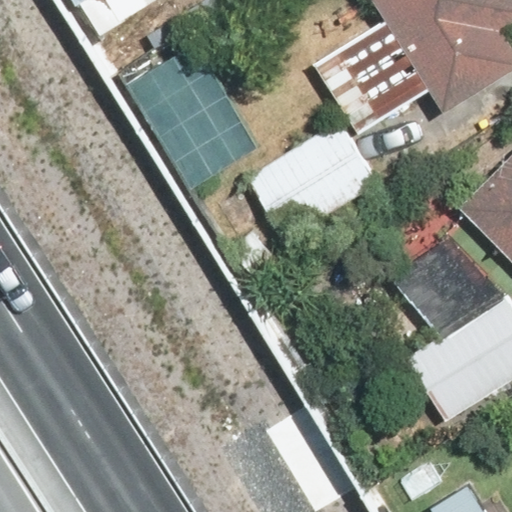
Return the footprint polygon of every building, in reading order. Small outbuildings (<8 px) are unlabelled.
[(511,0),(391,0),(400,13),(322,62),(363,129),(442,80),(458,106),(511,72),(511,0)] [(293,236),(384,174),(345,118),(255,181),(293,236)] [(511,165),(472,207),(511,244),(511,165)] [(511,292),(416,353),(456,417),(511,381),(511,292)] [(511,511),(511,443),(403,505),(407,511),(511,511)]
